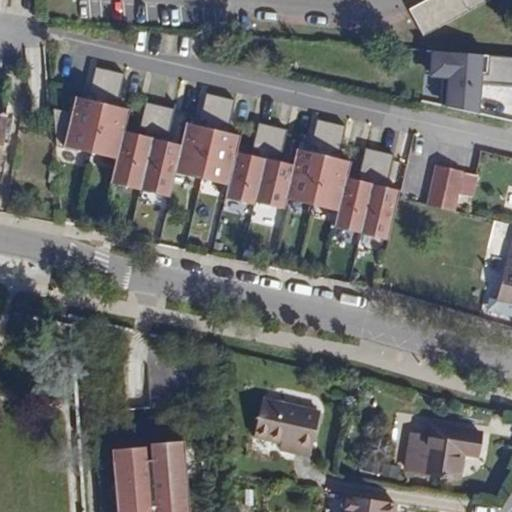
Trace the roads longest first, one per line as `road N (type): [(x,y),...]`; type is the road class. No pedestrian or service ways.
road 1 (tertiary): [(0,240),(367,325),(511,368)]
road 2 (residential): [(54,33),(511,136)]
